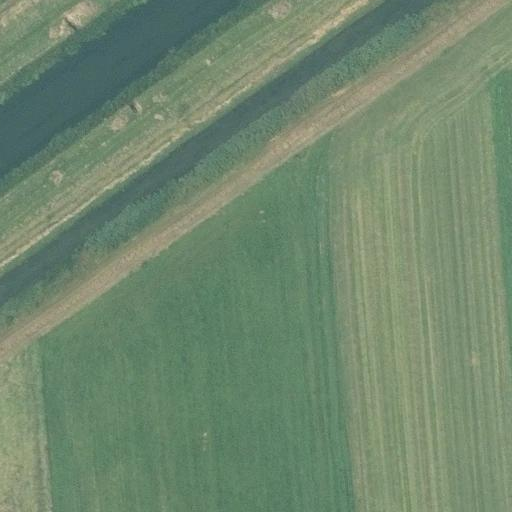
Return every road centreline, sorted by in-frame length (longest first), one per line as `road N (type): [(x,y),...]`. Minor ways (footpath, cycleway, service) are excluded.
road 1 (track): [(0,347),(493,0)]
road 2 (track): [(0,236),(331,0)]
